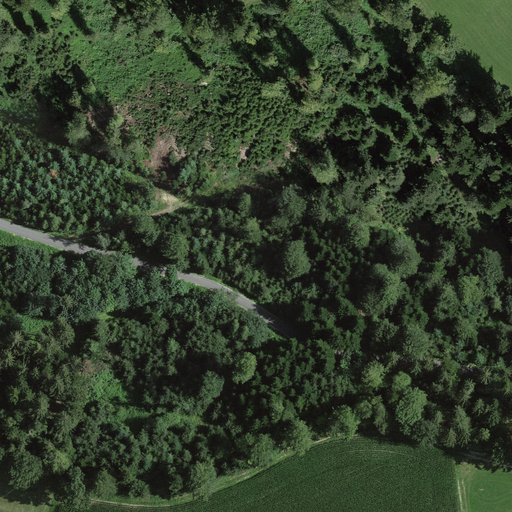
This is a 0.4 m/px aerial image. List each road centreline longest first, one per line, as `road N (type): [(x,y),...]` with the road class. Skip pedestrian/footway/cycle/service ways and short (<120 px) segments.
road 1 (track): [(0,107),(186,202),(284,224),(392,231),(511,324)]
road 2 (track): [(0,223),(201,278),(322,351),(511,378)]
road 3 (track): [(511,464),(362,430),(328,435),(172,497)]
road 4 (track): [(405,104),(511,265)]
road 5 (track): [(55,243),(186,202)]
